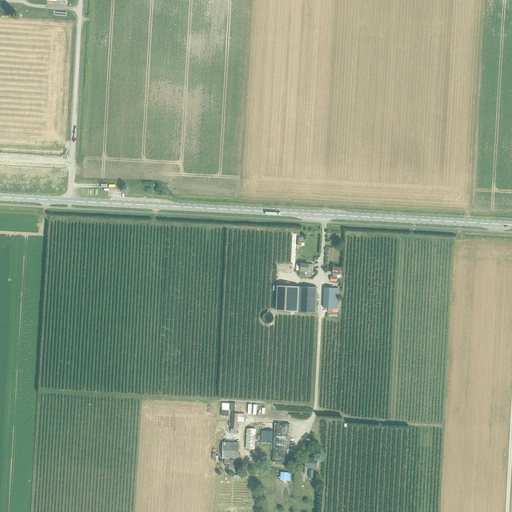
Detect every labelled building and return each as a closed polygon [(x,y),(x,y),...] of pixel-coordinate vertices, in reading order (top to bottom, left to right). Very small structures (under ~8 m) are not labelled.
[(299,271),(299,276),(310,277),(311,273),(312,274),(312,264),(308,264),(301,263),(300,271),(299,271)] [(330,281),(336,281),(337,281),(337,274),(341,274),(342,268),(333,267),(332,272),(332,274),(333,274),(332,276),(330,276),(330,281)] [(276,311),(316,313),(317,287),(277,285),(276,311)] [(339,288),(336,288),(324,288),(323,308),(328,308),(328,312),(337,312),(339,288)] [(272,462),(287,463),(290,423),(274,422),(272,462)] [(245,448),(254,449),(256,429),(247,428),(245,448)] [(261,441),(271,442),(272,431),(261,431),(261,441)] [(240,463),(240,459),(238,459),(239,443),(222,443),(222,459),(234,459),(224,459),(224,464),(229,464),(229,471),(234,471),(234,463),(240,463)] [(317,469),(318,458),(305,457),(304,468),(311,468),(311,469),(309,469),(309,478),(313,478),(313,469),(317,469)]
